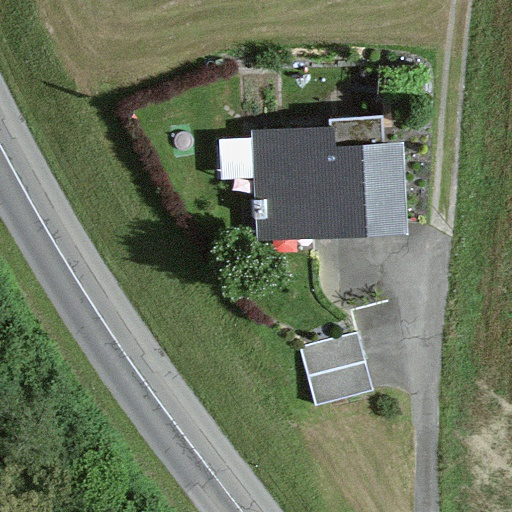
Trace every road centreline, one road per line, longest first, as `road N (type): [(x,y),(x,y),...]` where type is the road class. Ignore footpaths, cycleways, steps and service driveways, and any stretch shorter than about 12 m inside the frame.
road 1 (track): [(466,0),(425,413),(426,511)]
road 2 (secondary): [(0,137),(69,266),(240,511)]
